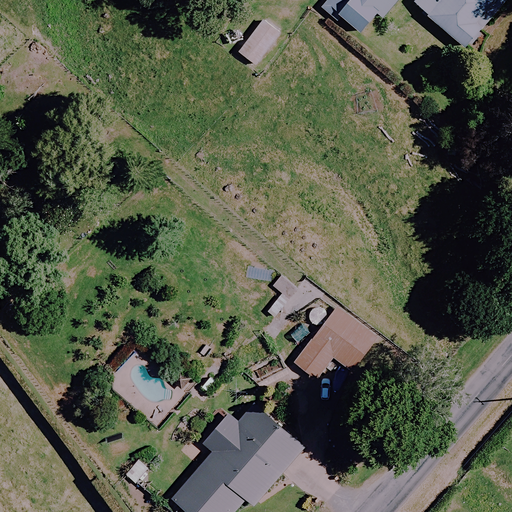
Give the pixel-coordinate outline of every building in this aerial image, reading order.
[(403,0),(338,0),(333,6),(363,35),(382,15),(386,18),(403,0)] [(419,0),(416,3),(466,48),(509,0),(419,0)] [(284,34),(268,21),(242,53),(258,66),(284,34)] [(329,305),(291,359),(322,380),(336,359),(356,373),(379,338),(329,305)] [(273,421),(255,405),(240,422),(233,415),(208,443),(217,452),(176,499),(191,511),(238,511),(249,500),(257,507),(308,447),(275,418),(273,421)] [(152,469),(141,460),(128,476),(138,484),(152,469)]
